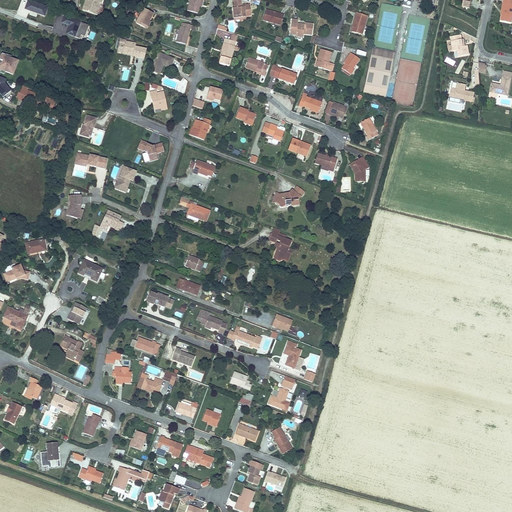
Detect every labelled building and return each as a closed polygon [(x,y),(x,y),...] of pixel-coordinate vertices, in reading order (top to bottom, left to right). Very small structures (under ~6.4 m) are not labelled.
[(24,11),(45,17),(48,7),(24,0),(22,0),(20,6),(25,8),(24,11)] [(85,3),(82,10),(93,14),(95,7),(97,8),(99,3),(101,4),(101,0),(87,0),(86,4),(85,3)] [(199,6),(201,1),(203,1),(202,0),(190,0),(187,11),(198,13),(199,6)] [(233,8),(234,18),(245,17),(246,17),(246,16),(251,15),(250,5),(241,6),(240,0),(233,0),(234,8),(233,8)] [(403,0),(403,2),(402,6),(410,8),(412,1),(406,0),(403,0)] [(509,4),(509,0),(503,0),(501,14),(502,15),(504,3),(509,4)] [(511,0),(509,0),(509,4),(504,3),(502,15),(501,21),(511,23),(511,19),(511,0)] [(149,21),(153,14),(144,8),(136,23),(146,29),(150,22),(149,21)] [(280,25),(284,15),(266,10),(263,20),(280,25)] [(354,25),(352,32),(362,35),(367,16),(356,13),(353,24),(354,25)] [(64,17),(61,24),(69,26),(66,35),(83,41),(88,26),(64,17)] [(292,19),(290,34),(296,35),(296,36),(303,37),(303,34),(312,35),(313,24),(305,23),(305,25),(298,24),(298,20),(292,19)] [(179,30),(176,42),(181,43),(186,44),(190,29),(191,30),(192,26),(182,23),(181,27),(180,26),(179,30)] [(234,46),(237,36),(232,34),(230,40),(225,39),(221,52),(222,53),(221,56),(231,59),(234,49),(233,49),(233,46),(234,47),(234,46)] [(463,47),(462,40),(461,35),(451,37),(454,51),(457,51),(458,57),(469,55),(467,46),(465,46),(463,47)] [(124,44),(123,52),(133,54),(132,56),(144,59),(146,49),(135,47),(136,44),(125,41),(125,40),(120,39),(119,43),(124,44)] [(372,48),(363,93),(385,97),(394,53),(372,48)] [(320,58),(318,67),(332,71),(334,64),(328,63),(331,52),(321,49),(318,58),(320,58)] [(150,71),(156,73),(158,69),(159,69),(162,62),(171,66),(174,59),(158,52),(150,71)] [(345,64),(342,69),(351,75),(354,70),(353,69),(360,59),(351,53),(344,63),(345,64)] [(5,72),(13,74),(15,70),(14,70),(15,66),(16,66),(18,61),(10,58),(5,57),(6,55),(2,54),(0,57),(0,59),(3,61),(1,65),(0,64),(0,72),(4,74),(5,72)] [(447,57),(444,61),(453,66),(456,61),(447,57)] [(245,68),(253,70),(261,73),(260,75),(264,76),(268,66),(264,64),(249,58),(245,68)] [(458,75),(465,61),(462,59),(455,73),(458,75)] [(156,73),(159,74),(163,65),(170,68),(171,66),(162,62),(159,69),(158,69),(156,73)] [(273,77),(286,81),(286,80),(288,81),(288,82),(294,84),(297,75),(281,69),(277,68),(273,77)] [(508,96),(511,78),(503,76),(501,85),(492,83),(490,92),(489,97),(496,98),(497,94),(508,96)] [(465,91),(463,91),(463,89),(465,89),(466,85),(457,83),(456,89),(451,88),(450,97),(465,100),(464,101),(473,102),(475,93),(465,91)] [(21,87),(16,99),(29,105),(34,93),(21,87)] [(210,87),(206,99),(213,101),(214,99),(220,101),(223,91),(210,87)] [(153,102),(154,109),(161,108),(161,110),(168,109),(164,92),(163,92),(158,93),(157,91),(149,92),(151,98),(152,97),(153,102)] [(311,109),(318,112),(322,103),(306,97),(307,94),(303,93),(298,106),(302,107),(303,106),(311,109)] [(511,107),(511,103),(511,98),(498,96),(497,105),(511,107)] [(194,99),(192,106),(202,109),(204,103),(194,99)] [(333,102),(329,115),(337,118),(337,116),(343,118),(347,107),(344,106),(333,102)] [(252,126),(256,116),(247,113),(248,112),(248,111),(239,107),(235,117),(244,121),(243,122),(252,126)] [(80,135),(88,137),(91,128),(93,128),(94,128),(97,119),(87,115),(84,125),(83,125),(80,135)] [(196,128),(193,127),(192,126),(189,135),(204,140),(207,132),(205,132),(208,124),(209,125),(211,120),(205,118),(203,122),(199,120),(196,128)] [(368,141),(378,135),(376,132),(376,131),(369,118),(363,121),(360,123),(367,136),(366,137),(368,141)] [(270,124),(268,130),(266,134),(273,136),(271,142),(272,144),(275,145),(277,144),(278,141),(280,142),(285,129),(284,128),(280,126),(279,127),(270,124)] [(288,150),(306,157),(309,148),(299,144),(300,142),(292,139),(288,150)] [(148,142),(142,140),(138,148),(146,151),(147,151),(149,161),(157,160),(156,154),(164,152),(162,143),(152,145),(147,143),(148,142)] [(315,163),(322,165),(329,167),(328,170),(333,171),(337,159),(332,158),(325,156),(318,153),(315,163)] [(81,155),(79,165),(85,167),(87,166),(87,165),(87,164),(95,166),(95,167),(104,169),(107,160),(92,156),(92,157),(81,155)] [(360,162),(364,159),(363,157),(350,165),(355,173),(356,173),(356,172),(353,166),(360,161),(360,162)] [(355,182),(365,182),(365,170),(369,167),(364,159),(360,162),(360,161),(353,166),(356,172),(356,173),(355,173),(355,182)] [(198,173),(205,176),(206,175),(207,175),(211,177),(215,167),(197,161),(192,173),(197,175),(198,173)] [(123,190),(127,188),(129,184),(127,181),(128,179),(130,180),(133,181),(136,172),(123,167),(118,182),(117,183),(119,183),(117,188),(123,190)] [(117,188),(119,183),(117,183),(118,182),(116,182),(114,188),(127,193),(128,189),(127,188),(123,190),(117,188)] [(297,186),(293,191),(300,197),(304,192),(297,186)] [(285,207),(299,205),(298,200),(300,197),(293,191),(292,190),(289,193),(286,194),(286,196),(281,197),(279,195),(275,195),(272,198),(273,199),(272,203),(275,202),(276,201),(279,204),(279,206),(280,207),(281,208),(282,208),(285,207)] [(66,215),(77,219),(79,212),(78,212),(79,210),(80,210),(81,205),(80,195),(69,196),(69,205),(66,215)] [(209,211),(195,206),(191,204),(192,202),(188,201),(181,198),(179,204),(190,208),(187,214),(188,215),(187,218),(198,222),(199,219),(206,221),(209,211)] [(108,210),(101,225),(108,228),(108,226),(115,229),(116,227),(119,220),(121,216),(108,210)] [(116,227),(115,229),(120,231),(124,222),(119,220),(116,227)] [(93,232),(97,234),(100,228),(106,231),(108,228),(101,225),(100,227),(95,225),(93,232)] [(280,242),(276,240),(278,236),(280,231),(274,228),(272,234),(270,233),(268,239),(269,239),(269,240),(276,243),(274,247),(277,248),(278,245),(280,246),(280,244),(279,244),(280,242)] [(98,239),(105,240),(107,232),(101,231),(98,239)] [(280,260),(282,259),(284,255),(286,256),(289,248),(291,241),(278,236),(276,240),(280,242),(279,244),(280,244),(280,246),(278,245),(277,248),(274,257),(274,258),(280,260)] [(164,248),(163,254),(171,257),(175,246),(174,246),(175,242),(168,239),(165,247),(160,245),(160,247),(164,248)] [(25,244),(28,254),(38,252),(38,250),(45,249),(43,240),(25,244)] [(286,256),(284,255),(282,259),(288,261),(292,250),(289,248),(286,256)] [(185,266),(199,271),(203,261),(189,256),(188,258),(187,258),(185,262),(186,263),(186,264),(185,266)] [(84,261),(78,273),(83,275),(84,274),(92,278),(91,279),(96,282),(102,269),(84,261)] [(3,273),(7,282),(16,278),(17,280),(22,278),(29,280),(31,272),(24,270),(21,264),(12,268),(13,270),(3,273)] [(197,295),(200,287),(180,279),(177,287),(197,295)] [(208,295),(209,294),(209,292),(212,293),(221,296),(222,292),(207,287),(204,294),(208,295)] [(164,307),(168,298),(157,294),(150,292),(147,302),(153,305),(154,303),(164,307)] [(75,302),(67,319),(79,325),(87,308),(75,302)] [(16,328),(21,331),(27,316),(8,308),(4,317),(12,321),(10,325),(16,328)] [(227,324),(222,323),(223,321),(209,316),(210,313),(200,309),(196,320),(201,322),(200,324),(205,325),(211,328),(219,330),(218,332),(223,334),(227,324)] [(288,331),(292,321),(276,315),(272,326),(276,327),(276,326),(282,328),(288,331)] [(256,338),(239,331),(240,328),(236,327),(232,339),(231,340),(235,341),(236,340),(242,342),(242,344),(252,347),(253,346),(258,348),(262,338),(256,336),(256,338)] [(298,331),(290,328),(288,334),(295,337),(298,331)] [(68,349),(65,356),(74,361),(75,360),(79,350),(82,344),(78,342),(77,342),(65,336),(60,346),(68,349)] [(155,344),(156,342),(152,341),(151,342),(145,340),(144,341),(143,340),(143,339),(138,337),(136,342),(134,347),(152,354),(155,346),(155,344)] [(288,357),(285,365),(294,369),(301,350),(296,348),(297,345),(288,341),(283,354),(289,356),(289,358),(288,357)] [(155,346),(152,354),(156,355),(160,346),(155,344),(155,346)] [(172,360),(191,367),(195,357),(187,354),(186,353),(180,351),(181,350),(176,348),(172,360)] [(79,350),(75,360),(80,362),(84,353),(79,350)] [(106,355),(105,362),(114,363),(115,356),(110,355),(106,355)] [(131,383),(132,373),(128,372),(122,372),(122,368),(115,367),(114,371),(116,371),(116,377),(115,382),(123,383),(131,383)] [(169,383),(173,385),(177,374),(166,370),(163,379),(170,382),(169,383)] [(312,382),(316,374),(307,371),(304,379),(312,382)] [(251,385),(248,384),(245,383),(246,380),(248,377),(234,372),(230,383),(249,390),(251,385)] [(140,377),(137,387),(150,392),(150,390),(158,393),(163,381),(155,378),(154,380),(153,380),(154,377),(147,375),(145,379),(140,377)] [(25,394),(32,397),(37,399),(42,387),(36,384),(38,380),(31,378),(29,381),(31,382),(25,394)] [(284,380),(281,386),(291,390),(294,384),(284,380)] [(282,409),(288,392),(280,389),(277,397),(279,397),(278,398),(277,398),(271,396),(268,404),(282,409)] [(301,389),(298,395),(305,397),(307,391),(301,389)] [(51,405),(49,410),(56,413),(60,412),(61,409),(68,412),(68,414),(72,416),(78,404),(73,402),(72,403),(64,400),(58,397),(58,396),(54,394),(50,405),(51,405)] [(243,395),(241,398),(251,402),(253,396),(248,394),(247,396),(243,395)] [(8,413),(4,420),(14,424),(22,407),(12,403),(11,406),(10,405),(8,410),(9,411),(8,413)] [(193,418),(196,409),(179,403),(176,412),(193,418)] [(202,420),(207,422),(209,423),(209,424),(216,427),(221,415),(220,415),(222,411),(214,408),(213,412),(206,410),(202,420)] [(93,436),(98,421),(100,422),(102,418),(93,415),(92,418),(89,417),(83,433),(93,436)] [(255,441),(259,432),(239,424),(236,433),(240,434),(239,435),(255,441)] [(292,449),(279,427),(272,432),(275,438),(274,439),(276,443),(277,443),(280,447),(279,448),(282,454),(292,449)] [(140,450),(146,435),(136,431),(133,439),(131,447),(140,450)] [(179,457),(183,445),(164,438),(165,437),(161,436),(156,447),(172,453),(171,455),(179,457)] [(49,468),(60,467),(57,443),(46,444),(47,452),(41,453),(42,466),(49,466),(49,468)] [(187,446),(184,453),(188,454),(187,458),(195,461),(195,463),(210,468),(213,458),(205,456),(206,454),(196,451),(196,449),(187,446)] [(82,462),(84,457),(76,454),(75,457),(74,459),(82,462)] [(258,476),(260,469),(262,469),(263,465),(249,460),(247,465),(251,466),(249,472),(251,473),(248,482),(257,485),(260,477),(258,476)] [(140,481),(145,483),(149,473),(143,470),(141,474),(131,470),(131,472),(128,470),(120,467),(118,471),(120,472),(117,479),(115,479),(112,486),(124,491),(128,479),(129,476),(139,480),(140,481)] [(100,483),(103,474),(95,471),(88,468),(87,470),(82,468),(79,477),(84,479),(85,478),(91,480),(100,483)] [(286,478),(268,471),(264,482),(282,488),(286,478)] [(176,475),(174,482),(183,485),(186,479),(176,475)] [(268,483),(266,489),(273,492),(274,489),(281,492),(282,489),(268,483)] [(177,495),(180,489),(166,484),(164,491),(162,491),(159,498),(166,501),(165,502),(164,502),(163,507),(168,509),(170,504),(173,497),(172,497),(173,493),(174,494),(177,495)] [(248,508),(254,492),(245,489),(242,497),(239,504),(237,503),(235,509),(243,511),(248,511),(250,508),(248,508)]
